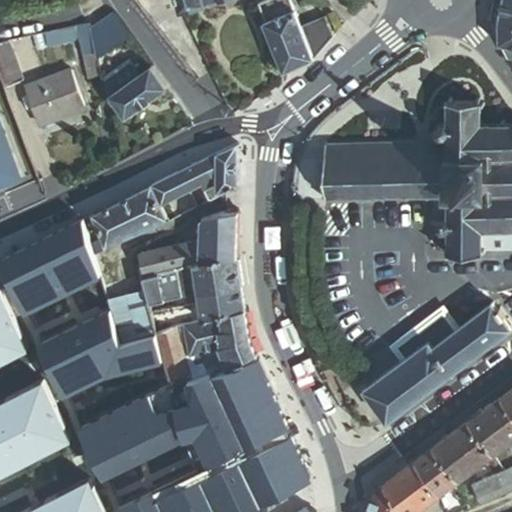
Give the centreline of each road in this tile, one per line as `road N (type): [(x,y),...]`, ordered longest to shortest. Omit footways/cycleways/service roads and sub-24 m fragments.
road 1 (tertiary): [(336,481),(276,332),(261,255),(262,198),(286,123)]
road 2 (tertiary): [(218,131),(0,233)]
road 3 (residential): [(336,481),(511,355)]
road 4 (tertiary): [(286,123),(430,0)]
road 5 (residential): [(218,131),(121,0)]
